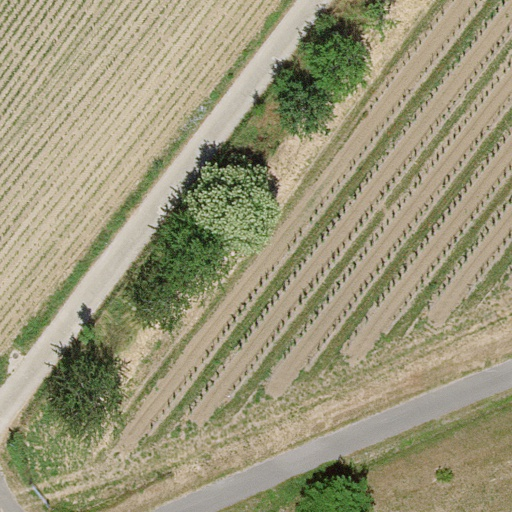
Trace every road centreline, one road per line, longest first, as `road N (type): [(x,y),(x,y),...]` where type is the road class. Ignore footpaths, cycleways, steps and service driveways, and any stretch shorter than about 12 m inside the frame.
road 1 (track): [(0,434),(26,385),(322,0)]
road 2 (track): [(187,511),(511,380)]
